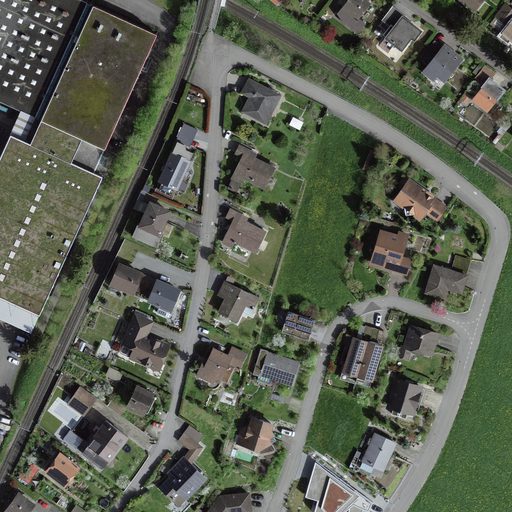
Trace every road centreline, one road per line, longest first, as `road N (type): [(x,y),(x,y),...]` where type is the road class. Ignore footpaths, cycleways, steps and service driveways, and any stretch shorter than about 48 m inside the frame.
road 1 (residential): [(476,327),(501,231),(489,209),(381,128),(257,62),(223,58),(202,278),(172,414),(151,462),(114,511)]
road 2 (residential): [(272,511),(327,344),(345,316),(392,301),(476,327)]
road 3 (residential): [(393,511),(436,445),(476,327)]
road 4 (residential): [(403,0),(511,76)]
